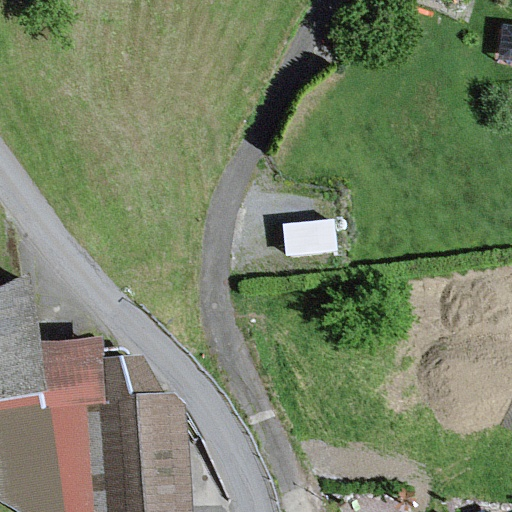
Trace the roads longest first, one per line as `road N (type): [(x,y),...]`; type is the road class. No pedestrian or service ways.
road 1 (unclassified): [(329,0),(251,146),(215,258),(228,341),(301,511)]
road 2 (tertiary): [(252,511),(208,406),(90,283),(0,166)]
